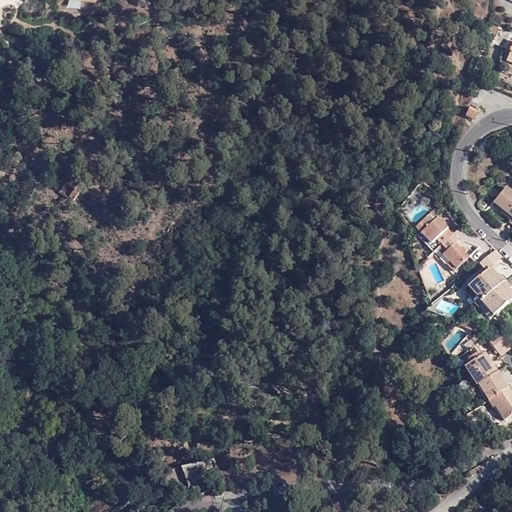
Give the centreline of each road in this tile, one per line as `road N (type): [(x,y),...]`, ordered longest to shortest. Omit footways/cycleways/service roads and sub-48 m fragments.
road 1 (unknown): [(493,467),(416,485),(231,496)]
road 2 (residential): [(511,115),(471,136),(455,171),(465,211),(511,253)]
